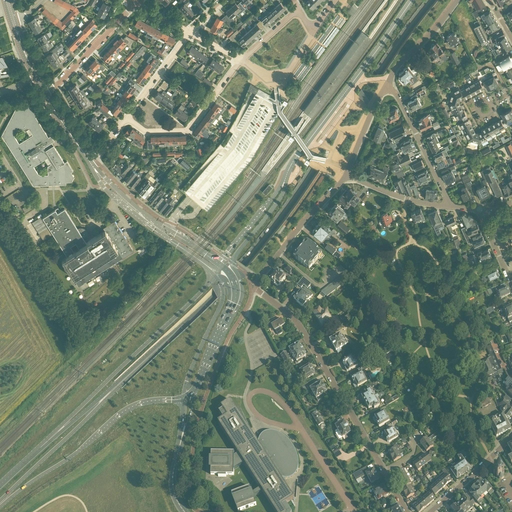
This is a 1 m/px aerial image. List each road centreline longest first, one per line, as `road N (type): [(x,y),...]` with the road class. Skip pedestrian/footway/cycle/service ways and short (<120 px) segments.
road 1 (primary): [(431,0),(242,264),(111,391)]
road 2 (residential): [(407,511),(302,330),(255,284),(345,174)]
road 3 (primary): [(216,275),(40,447)]
road 4 (secondary): [(410,0),(284,180)]
road 5 (primary): [(0,505),(132,406),(183,398)]
road 6 (primary): [(0,500),(111,391)]
road 7 (residential): [(126,117),(148,131),(186,129),(241,60)]
road 8 (residential): [(446,206),(387,87)]
road 9 (tertiary): [(216,275),(223,297),(183,398)]
road 10 (secondary): [(195,388),(235,297),(225,268)]
road 11 (residential): [(43,91),(135,3)]
